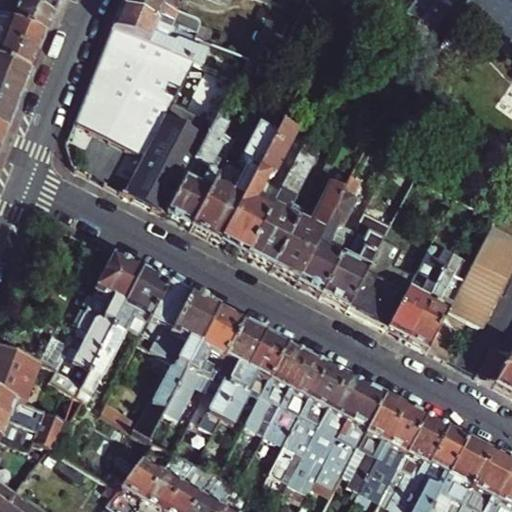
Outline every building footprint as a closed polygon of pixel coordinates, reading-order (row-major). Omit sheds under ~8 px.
[(0,0),(0,22),(42,38),(57,0),(0,0)] [(159,11),(160,7),(142,0),(121,0),(117,10),(171,33),(174,35),(177,29),(196,37),(198,32),(198,28),(195,23),(174,14),(172,17),(159,11)] [(343,6),(342,6),(333,0),(305,0),(305,2),(307,2),(303,11),(332,27),(343,6)] [(434,0),(416,0),(414,3),(419,7),(414,14),(421,19),(434,0)] [(468,0),(434,0),(421,19),(417,26),(428,33),(451,0),(452,0),(464,8),(468,0)] [(511,0),(468,0),(464,8),(458,19),(511,57),(511,0)] [(171,33),(117,10),(109,32),(192,65),(200,69),(205,57),(176,44),(170,47),(166,44),(171,33)] [(0,43),(35,57),(42,38),(0,22),(0,43)] [(192,65),(109,32),(90,80),(168,110),(192,65)] [(176,44),(205,57),(209,48),(203,46),(200,43),(194,40),(192,46),(173,38),(174,35),(171,33),(166,44),(170,47),(176,44)] [(458,41),(448,35),(444,41),(441,49),(450,54),(458,41)] [(0,64),(28,76),(35,57),(0,43),(0,64)] [(0,87),(20,95),(28,76),(0,64),(0,87)] [(141,161),(168,110),(90,80),(72,127),(141,161)] [(0,109),(12,115),(20,95),(0,87),(0,109)] [(0,131),(5,134),(12,115),(0,109),(0,131)] [(122,197),(163,218),(208,132),(168,110),(141,161),(127,187),(122,197)] [(208,132),(163,218),(187,231),(219,170),(233,144),(220,138),(225,130),(213,123),(208,132)] [(225,169),(219,170),(187,231),(216,246),(258,167),(274,136),(256,127),(236,166),(237,171),(241,173),(238,179),(236,175),(225,169)] [(258,167),(216,246),(243,260),(277,196),(262,187),(265,182),(267,183),(270,178),(272,179),(295,136),(279,127),(274,136),(258,167)] [(301,149),(277,196),(243,260),(268,274),(293,225),(283,219),(316,157),(301,149)] [(293,225),(268,274),(293,286),(348,181),(351,175),(336,168),(304,230),(293,225)] [(358,186),(348,181),(293,286),(317,299),(337,260),(349,236),(340,231),(352,209),(350,202),(358,186)] [(511,212),(501,207),(463,280),(440,325),(458,335),(463,326),(476,333),(511,264),(511,212)] [(337,260),(317,299),(344,313),(363,275),(380,243),(364,235),(354,253),(358,256),(352,267),(337,260)] [(403,296),(384,334),(404,345),(422,310),(445,265),(450,256),(443,252),(440,259),(432,255),(418,283),(411,280),(403,296)] [(73,403),(140,274),(113,260),(75,334),(85,340),(71,367),(61,362),(66,352),(50,344),(37,369),(53,377),(47,389),(73,403)] [(424,355),(440,325),(463,280),(452,274),(454,269),(445,265),(422,310),(404,345),(424,355)] [(168,288),(140,274),(73,403),(81,407),(86,406),(99,382),(101,381),(124,340),(123,337),(126,331),(128,336),(135,340),(142,338),(168,288)] [(403,296),(363,275),(344,313),(384,334),(403,296)] [(216,313),(168,288),(142,338),(153,345),(149,353),(175,368),(172,372),(168,373),(133,438),(146,446),(170,400),(216,313)] [(211,383),(213,380),(241,326),(216,313),(170,400),(186,408),(202,378),(211,383)] [(440,325),(424,355),(443,365),(458,335),(440,325)] [(220,421),(264,337),(241,326),(213,380),(223,384),(207,414),(220,421)] [(286,349),(264,337),(220,421),(232,427),(248,398),(257,403),(286,349)] [(278,411),(305,359),(286,349),(257,403),(243,430),(256,436),(271,407),(278,411)] [(491,390),(511,400),(511,349),(507,360),(491,390)] [(488,350),(473,380),(491,390),(507,360),(488,350)] [(0,353),(0,399),(15,405),(21,407),(36,369),(0,353)] [(298,421),(325,369),(305,359),(278,411),(263,440),(276,447),(291,418),(298,421)] [(317,432),(345,380),(325,369),(298,421),(283,450),(282,451),(293,456),(295,457),(311,428),(317,432)] [(336,442),(364,390),(345,380),(317,432),(302,461),(313,467),(329,438),(336,442)] [(356,452),(383,400),(364,390),(336,442),(321,471),(329,475),(333,478),(349,448),(356,452)] [(15,405),(0,399),(0,420),(36,434),(43,416),(39,414),(35,422),(12,413),(15,405)] [(354,502),(403,410),(383,400),(356,452),(363,456),(346,489),(352,492),(349,499),(354,502)] [(263,440),(278,411),(271,407),(256,436),(263,440)] [(424,421),(403,410),(354,502),(352,504),(365,511),(370,502),(388,469),(396,473),(424,421)] [(43,416),(36,434),(32,444),(47,453),(51,455),(69,426),(43,416)] [(283,450),(298,421),(291,418),(276,447),(282,451),(283,450)] [(0,420),(0,442),(1,443),(4,434),(9,436),(11,439),(31,447),(32,444),(36,434),(0,420)] [(403,511),(446,432),(424,421),(396,473),(395,474),(403,479),(385,511),(387,511),(403,511)] [(302,461),(317,432),(311,428),(295,457),(302,461)] [(428,511),(466,443),(446,432),(403,511),(428,511)] [(321,471),(336,442),(329,438),(313,467),(321,471)] [(28,454),(1,443),(0,444),(0,453),(5,456),(4,458),(24,466),(28,454)] [(461,508),(490,455),(466,443),(428,511),(444,511),(450,503),(461,508)] [(349,448),(333,478),(340,481),(356,452),(349,448)] [(142,462),(162,473),(169,463),(174,466),(178,462),(172,459),(152,449),(142,462)] [(282,451),(276,462),(287,467),(293,456),(282,451)] [(0,511),(3,511),(15,498),(0,486),(0,464),(4,458),(5,456),(0,453),(0,511)] [(488,511),(511,467),(511,466),(490,455),(461,508),(467,511),(488,511)] [(142,462),(121,491),(140,502),(162,473),(142,462)] [(162,473),(140,502),(157,511),(160,511),(189,474),(193,477),(197,471),(194,470),(178,462),(174,466),(169,463),(162,473)] [(511,511),(511,467),(488,511),(511,511)] [(388,469),(370,502),(378,506),(395,474),(396,473),(388,469)] [(188,511),(213,479),(197,471),(193,477),(189,474),(160,511),(188,511)] [(326,480),(329,475),(321,471),(318,476),(326,480)] [(217,481),(213,479),(188,511),(215,511),(227,496),(223,492),(226,488),(217,481)] [(227,496),(215,511),(243,511),(249,504),(226,488),(223,492),(227,496)] [(3,511),(34,511),(15,498),(3,511)]
